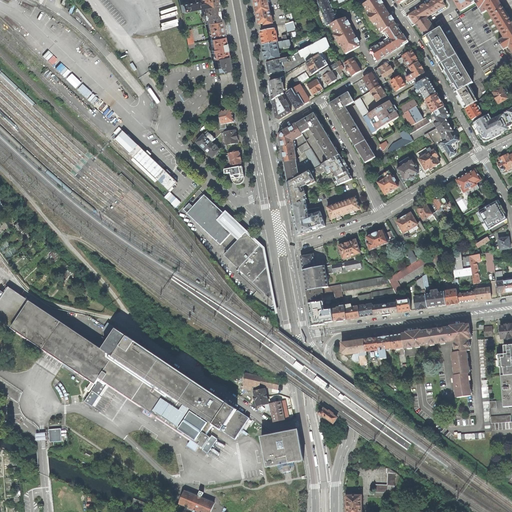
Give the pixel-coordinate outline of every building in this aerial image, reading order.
[(215,0),(200,0),(201,1),(188,4),(187,0),(179,0),(182,13),(205,8),(217,5),(215,0)] [(254,0),(255,6),(257,13),(270,11),(268,0),(254,0)] [(317,0),(320,7),(319,7),(324,18),(324,19),(327,26),(330,24),(338,21),(333,10),(332,8),(333,8),(331,4),(331,5),(328,0),(317,0)] [(378,0),(371,0),(366,3),(363,4),(369,13),(367,14),(374,26),(376,25),(381,33),(384,31),(396,24),(384,6),(383,4),(384,3),(381,0),(380,0),(379,1),(378,0)] [(433,0),(431,2),(421,8),(426,17),(436,12),(445,6),(441,0),(433,0)] [(453,0),(462,14),(477,5),(473,0),(453,0)] [(511,0),(473,0),(477,5),(482,14),(487,10),(504,38),(498,41),(503,49),(509,46),(511,50),(511,0)] [(218,13),(217,5),(205,8),(206,12),(204,12),(204,15),(203,16),(204,21),(206,21),(206,25),(208,24),(220,22),(218,13)] [(405,18),(415,33),(430,23),(426,17),(421,8),(413,13),(405,18)] [(445,25),(459,16),(456,10),(441,19),(445,25)] [(265,25),(274,23),(272,17),(271,17),(270,11),(257,13),(258,19),(259,24),(264,23),(265,25)] [(441,27),(445,25),(441,19),(436,12),(426,17),(430,23),(415,33),(416,35),(426,29),(429,34),(441,27)] [(344,18),(338,21),(330,24),(335,33),(333,34),(340,46),(342,45),(346,54),(359,47),(357,44),(360,42),(358,38),(357,39),(353,32),(350,25),(351,24),(349,20),(346,22),(344,18)] [(294,21),(286,24),(288,32),(296,29),(294,21)] [(221,29),(220,22),(208,24),(211,40),(223,38),(221,29)] [(399,29),(396,24),(384,31),(388,38),(368,50),(375,62),(385,57),(397,49),(406,43),(407,41),(404,37),(402,34),(399,29)] [(473,83),(441,27),(429,34),(424,38),(430,49),(448,79),(456,93),(468,86),(473,83)] [(261,38),(263,45),(277,42),(275,32),(274,32),(274,29),(260,32),(261,38)] [(424,38),(429,34),(426,29),(416,35),(418,38),(420,40),(424,38)] [(225,46),(223,38),(211,40),(210,40),(212,50),(211,51),(212,54),(213,54),(214,60),(216,59),(227,57),(225,46)] [(330,48),(326,38),(299,51),(302,57),(304,57),(307,62),(319,55),(322,53),(330,48)] [(266,60),(279,57),(277,47),(280,46),(281,47),(283,47),(283,49),(291,47),(289,40),(287,40),(283,41),(277,42),(263,45),(264,52),(266,60)] [(408,65),(409,67),(419,62),(415,56),(412,51),(403,57),(406,61),(403,62),(406,67),(408,65)] [(327,60),(322,53),(319,55),(323,62),(327,60)] [(323,62),(319,55),(307,62),(306,62),(310,69),(313,74),(326,66),(329,64),(327,60),(323,62)] [(228,64),(227,57),(216,59),(218,69),(215,69),(216,73),(220,72),(220,73),(229,71),(228,64)] [(269,75),(279,72),(283,71),(282,65),(284,65),(283,63),(288,62),(287,57),(266,63),(267,69),(269,75)] [(361,71),(353,58),(344,63),(347,67),(345,68),(349,74),(350,73),(352,76),(357,73),(361,71)] [(404,71),(402,72),(409,83),(425,73),(422,68),(419,62),(409,67),(412,72),(407,75),(404,71)] [(344,75),(341,70),(336,63),(315,75),(318,80),(323,76),(329,85),(333,82),(337,80),(332,71),(336,68),(341,77),(344,75)] [(383,66),(379,69),(383,76),(379,78),(383,83),(386,81),(384,77),(393,71),(391,67),(389,68),(387,64),(383,66)] [(303,83),(310,79),(306,73),(288,84),(291,89),(293,89),(303,83)] [(363,78),(371,91),(379,86),(372,73),(367,75),(363,78)] [(400,76),(391,82),(396,91),(405,85),(402,80),(400,76)] [(432,85),(428,77),(415,85),(418,90),(417,91),(420,96),(423,95),(426,101),(437,94),(432,85)] [(272,92),(273,100),(282,95),(284,94),(281,80),(270,82),(270,86),(272,92)] [(320,83),(318,80),(308,85),(314,94),(317,92),(318,94),(320,93),(321,93),(320,91),(323,88),(320,83)] [(304,85),(303,83),(293,89),(297,96),(299,95),(305,104),(309,102),(303,92),(301,87),(304,85)] [(380,85),(379,86),(371,91),(377,101),(386,96),(382,90),(380,85)] [(477,101),(468,86),(456,93),(461,101),(466,108),(475,103),(477,101)] [(363,96),(367,93),(363,87),(359,89),(363,96)] [(498,104),(509,98),(507,95),(509,94),(506,88),(504,90),(502,87),(492,93),(495,99),(498,104)] [(297,96),(293,89),(291,89),(287,92),(290,98),(291,97),(295,103),(294,104),(297,109),(301,107),(305,104),(299,95),(297,96)] [(330,103),(342,123),(352,117),(346,107),(354,102),(354,101),(349,92),(340,97),(330,103)] [(440,100),(437,94),(426,101),(428,103),(427,104),(433,113),(434,113),(444,107),(440,100)] [(280,119),(292,112),(288,107),(289,106),(288,105),(288,104),(287,102),(286,100),(285,101),(282,95),(273,100),(275,110),(276,118),(280,119)] [(360,98),(354,101),(354,102),(363,117),(367,115),(369,114),(360,98)] [(418,106),(415,100),(401,108),(404,114),(416,107),(418,106)] [(390,101),(369,114),(378,130),(399,117),(390,101)] [(425,101),(418,106),(416,107),(419,111),(425,107),(424,105),(427,104),(425,101)] [(482,114),(475,103),(466,108),(469,115),(472,120),(482,114)] [(419,111),(416,107),(404,114),(402,115),(404,118),(406,117),(411,126),(423,119),(419,111)] [(447,111),(444,107),(434,113),(435,115),(434,115),(438,122),(435,124),(437,128),(448,122),(446,119),(450,117),(450,116),(450,115),(447,111)] [(489,114),(474,123),(475,125),(476,124),(479,128),(477,129),(483,138),(487,140),(501,133),(504,131),(503,130),(511,125),(511,109),(505,113),(504,113),(494,118),(495,119),(492,121),(489,114)] [(230,110),(220,112),(221,120),(221,123),(218,124),(219,130),(221,129),(228,128),(232,127),(232,125),(226,126),(226,124),(234,122),(233,116),(232,112),(230,110)] [(310,128),(316,138),(326,132),(315,113),(306,118),(296,124),(302,133),(310,128)] [(374,127),(367,115),(363,117),(373,133),(376,131),(374,127)] [(356,146),(366,141),(352,117),(342,123),(344,126),(356,146)] [(426,117),(423,119),(411,126),(406,129),(409,134),(429,122),(426,117)] [(437,128),(434,130),(441,141),(454,134),(453,132),(454,132),(451,127),(448,122),(437,128)] [(281,144),(293,142),(293,141),(303,135),(302,133),(296,124),(289,129),(283,132),(281,134),(281,136),(280,138),(281,144)] [(229,131),(228,128),(221,129),(222,133),(225,132),(227,145),(238,143),(237,136),(236,130),(229,131)] [(434,130),(429,133),(434,143),(437,147),(439,146),(443,153),(446,151),(450,158),(452,156),(453,157),(454,157),(454,156),(454,155),(456,154),(455,151),(457,147),(457,143),(460,141),(458,139),(459,139),(459,138),(458,137),(457,137),(456,135),(455,136),(454,134),(441,141),(434,130)] [(115,140),(130,154),(138,145),(123,131),(115,140)] [(201,147),(205,151),(212,143),(216,139),(207,131),(197,143),(201,147)] [(316,138),(329,161),(336,157),(340,155),(328,136),(326,132),(316,138)] [(430,145),(434,143),(429,133),(424,135),(430,145)] [(366,163),(376,157),(375,154),(375,153),(369,143),(368,143),(366,140),(366,141),(356,146),(361,155),(366,163)] [(297,160),(293,142),(281,144),(283,153),(285,162),(297,160)] [(311,148),(308,142),(298,148),(302,154),(304,152),(311,148)] [(213,158),(220,151),(218,148),(218,147),(216,145),(215,146),(212,143),(205,151),(209,154),(213,158)] [(177,183),(177,182),(160,166),(138,145),(130,154),(129,154),(169,191),(168,190),(171,186),(176,181),(177,183)] [(321,165),(311,148),(304,152),(315,169),(321,165)] [(425,170),(429,168),(431,171),(434,170),(433,168),(435,167),(440,164),(437,158),(439,157),(435,150),(433,151),(431,148),(427,150),(429,153),(419,159),(425,170)] [(240,151),(229,153),(229,156),(227,156),(226,156),(228,167),(242,164),(241,156),(240,151)] [(511,154),(509,156),(508,155),(505,156),(499,159),(501,162),(498,163),(503,172),(511,167),(511,154)] [(329,161),(321,165),(326,172),(328,175),(331,173),(333,174),(337,177),(341,186),(353,179),(349,170),(351,169),(349,167),(347,163),(345,160),(345,157),(342,157),(340,155),(336,157),(329,161)] [(385,166),(391,163),(387,156),(381,160),(385,166)] [(297,160),(285,162),(287,173),(288,183),(289,182),(300,176),(300,175),(299,175),(297,160)] [(413,160),(397,169),(405,182),(409,179),(409,180),(412,180),(413,180),(414,179),(415,177),(414,176),(419,174),(415,168),(417,167),(413,160)] [(315,169),(311,171),(315,178),(326,172),(321,165),(315,169)] [(243,166),(225,170),(226,174),(231,173),(233,180),(233,181),(234,182),(235,183),(237,184),(238,184),(240,184),(242,184),(243,183),(244,181),(245,179),(245,178),(244,173),(243,166)] [(476,183),(482,180),(475,169),(470,172),(465,175),(457,180),(459,184),(458,184),(461,189),(462,188),(464,192),(477,185),(476,183)] [(315,178),(311,171),(300,176),(289,182),(291,188),(293,193),(301,189),(317,181),(315,178)] [(385,195),(389,193),(390,194),(392,192),(394,191),(394,190),(398,187),(395,182),(396,181),(395,179),(393,179),(389,171),(383,175),(385,177),(385,178),(383,179),(383,178),(378,181),(378,182),(378,183),(385,195)] [(304,196),(301,189),(293,193),(298,204),(306,200),(319,194),(318,192),(308,196),(307,195),(304,196)] [(449,205),(443,194),(437,198),(436,197),(435,197),(434,198),(434,200),(432,200),(438,210),(436,211),(436,212),(440,218),(443,216),(441,212),(444,210),(443,208),(449,205)] [(233,233),(240,226),(233,219),(226,213),(225,214),(205,195),(194,206),(190,203),(184,210),(187,213),(187,214),(220,245),(232,233),(233,233)] [(327,207),(332,219),(336,217),(337,220),(339,219),(342,218),(341,216),(350,213),(351,215),(353,214),(356,213),(355,211),(360,209),(356,197),(327,207)] [(316,230),(326,226),(321,212),(309,216),(306,200),(298,204),(292,206),(296,228),(298,233),(300,232),(301,235),(316,230)] [(436,220),(440,218),(436,212),(433,213),(427,203),(426,204),(425,203),(424,204),(423,205),(423,206),(417,210),(423,220),(428,217),(431,222),(436,220)] [(493,225),(504,219),(498,208),(496,205),(485,211),(489,218),(486,220),(489,226),(493,224),(493,225)] [(420,233),(425,230),(420,222),(417,223),(411,213),(407,216),(407,215),(404,217),(401,219),(397,222),(400,226),(398,227),(399,230),(401,229),(404,233),(408,231),(412,237),(419,232),(420,233)] [(399,244),(392,231),(385,234),(383,230),(378,232),(377,232),(376,232),(374,232),(373,233),(372,234),(372,235),(367,237),(368,239),(366,240),(370,251),(389,243),(388,241),(391,239),(394,246),(399,244)] [(263,292),(274,302),(271,284),(266,259),(267,259),(265,248),(257,241),(257,242),(246,232),(225,255),(239,269),(263,292)] [(487,237),(476,244),(478,248),(490,241),(487,237)] [(498,250),(511,248),(509,240),(509,237),(499,239),(500,246),(497,246),(498,250)] [(367,256),(364,248),(359,250),(356,240),(350,242),(350,241),(347,242),(345,243),(345,244),(339,246),(341,251),(339,251),(340,255),(342,254),(344,259),(346,258),(346,260),(357,256),(359,259),(362,259),(367,256)] [(411,264),(388,279),(389,280),(390,283),(394,289),(396,294),(403,289),(398,281),(435,258),(440,266),(446,263),(437,249),(417,261),(411,264)] [(405,252),(411,264),(417,261),(410,249),(405,252)] [(492,252),(486,254),(488,273),(495,272),(492,252)] [(455,277),(473,275),(470,256),(462,257),(462,253),(461,254),(453,259),(455,277)] [(301,257),(304,270),(316,268),(313,254),(308,255),(306,256),(305,255),(303,255),(302,257),(301,257)] [(474,284),(480,283),(477,262),(481,261),(480,254),(470,256),(473,275),(474,284)] [(360,260),(345,263),(345,264),(346,271),(350,270),(361,267),(360,260)] [(345,263),(327,266),(328,274),(332,273),(342,271),(341,265),(345,264),(345,263)] [(306,280),(308,291),(320,288),(322,288),(329,287),(325,266),(316,268),(304,270),(306,280)] [(261,294),(263,292),(239,269),(236,272),(261,294)] [(498,269),(495,269),(495,272),(496,272),(497,280),(503,279),(503,271),(498,272),(498,269)] [(385,277),(341,285),(342,292),(390,283),(389,280),(388,279),(385,277)] [(418,289),(425,288),(423,277),(417,281),(418,289)] [(511,279),(497,282),(498,293),(503,292),(503,293),(507,293),(511,292),(511,279)] [(447,292),(445,292),(446,305),(453,305),(459,304),(456,284),(456,280),(452,281),(453,289),(453,291),(452,291),(451,289),(447,290),(447,292)] [(84,298),(88,294),(76,284),(73,288),(84,298)] [(207,453),(217,439),(212,435),(210,437),(207,435),(213,425),(222,431),(223,430),(225,431),(224,432),(235,440),(250,418),(238,410),(238,411),(237,411),(237,409),(128,336),(121,347),(117,344),(110,354),(103,350),(23,297),(24,296),(20,293),(20,294),(6,285),(0,293),(0,320),(96,385),(92,391),(99,396),(108,384),(204,448),(202,450),(207,453)] [(341,285),(329,287),(322,288),(323,296),(335,293),(336,300),(339,299),(344,298),(342,292),(341,285)] [(309,298),(310,304),(322,302),(323,302),(320,288),(308,291),(309,298)] [(475,290),(475,292),(476,300),(476,301),(485,300),(492,299),(490,288),(475,290)] [(396,294),(394,289),(371,293),(372,294),(372,298),(396,294)] [(426,294),(426,296),(428,308),(437,307),(446,305),(445,292),(439,293),(438,290),(432,291),(433,294),(428,294),(426,294)] [(459,292),(458,292),(459,303),(467,302),(476,300),(475,292),(470,292),(470,291),(459,292)] [(372,298),(372,294),(358,296),(359,302),(372,300),(372,298)] [(426,296),(414,297),(416,310),(422,309),(428,308),(426,296)] [(398,301),(398,303),(399,312),(406,311),(412,311),(410,299),(398,301)] [(146,327),(152,321),(155,318),(149,312),(146,315),(141,309),(134,301),(128,307),(146,327)] [(325,324),(325,323),(328,322),(334,321),(333,310),(331,311),(324,312),(322,302),(310,304),(312,314),(314,324),(313,324),(313,326),(325,324)] [(383,305),(373,307),(375,316),(384,314),(391,313),(399,312),(398,303),(388,304),(383,305)] [(345,305),(345,309),(347,320),(354,319),(360,318),(358,306),(352,308),(351,304),(345,305)] [(373,304),(358,306),(360,318),(366,317),(375,316),(373,307),(373,304)] [(144,306),(141,309),(146,315),(149,312),(144,306)] [(333,310),(334,321),(340,321),(347,320),(345,309),(342,309),(342,307),(337,308),(337,309),(333,310)] [(511,324),(511,325),(511,324),(507,325),(505,325),(504,325),(504,326),(500,326),(501,339),(506,338),(506,339),(511,338),(511,324)] [(420,332),(403,334),(404,348),(405,348),(454,341),(456,352),(466,351),(470,350),(468,339),(471,339),(469,325),(456,327),(433,330),(420,332)] [(484,336),(493,336),(492,327),(484,328),(484,336)] [(116,329),(103,350),(110,354),(117,344),(121,347),(128,336),(116,329)] [(396,335),(390,336),(392,349),(404,348),(403,334),(396,335)] [(381,359),(387,358),(386,350),(389,349),(392,349),(390,336),(384,337),(378,338),(381,359)] [(378,360),(381,359),(378,338),(371,339),(364,340),(366,352),(370,351),(370,358),(370,359),(370,360),(371,361),(372,361),(373,361),(374,360),(374,361),(378,361),(378,360)] [(478,339),(485,432),(492,432),(491,423),(491,417),(490,408),(489,402),(489,392),(488,387),(485,339),(478,339)] [(365,352),(366,352),(364,340),(355,341),(353,341),(351,342),(342,343),(343,353),(345,355),(359,353),(361,366),(367,365),(365,352)] [(511,344),(504,346),(504,354),(498,355),(499,367),(500,367),(501,376),(511,375),(511,344)] [(468,362),(467,351),(466,351),(456,352),(453,353),(455,375),(468,373),(470,373),(468,362)] [(304,367),(297,361),(294,365),(302,370),(304,367)] [(254,391),(265,389),(266,387),(278,389),(279,380),(254,375),(254,374),(247,368),(242,390),(246,392),(247,390),(254,391)] [(309,378),(325,389),(328,385),(313,373),(309,378)] [(470,385),(468,373),(455,375),(454,375),(457,398),(471,396),(470,385)] [(511,375),(501,376),(504,407),(511,406),(511,375)] [(406,399),(410,393),(389,378),(385,383),(406,399)] [(265,389),(254,391),(255,397),(254,397),(255,399),(255,400),(256,400),(257,406),(265,404),(269,404),(265,389)] [(281,401),(269,404),(265,404),(267,411),(271,410),(272,412),(270,412),(271,415),(272,415),(274,422),(285,420),(283,411),(281,401)] [(323,416),(334,424),(338,418),(326,409),(323,412),(322,411),(322,412),(321,412),(321,413),(321,414),(321,415),(323,416)] [(510,415),(491,417),(491,423),(511,422),(510,415)] [(511,421),(511,422),(491,423),(492,430),(511,428),(511,421)] [(50,442),(62,441),(61,428),(49,429),(50,442)] [(304,461),(298,430),(261,437),(267,468),(278,466),(278,470),(294,467),(294,463),(304,461)] [(486,439),(485,432),(461,434),(461,433),(458,433),(457,432),(454,432),(455,439),(458,438),(458,440),(462,440),(462,441),(486,439)] [(511,443),(511,436),(493,438),(493,445),(511,443)] [(387,492),(394,493),(395,472),(389,468),(385,468),(385,473),(387,473),(387,485),(375,484),(375,496),(387,497),(387,492)] [(200,511),(210,511),(214,503),(201,498),(202,496),(204,493),(200,491),(199,495),(198,497),(185,491),(180,503),(200,511)] [(361,511),(362,495),(346,495),(346,502),(346,511),(361,511)] [(439,511),(440,511),(445,507),(438,502),(434,508),(439,511)]
